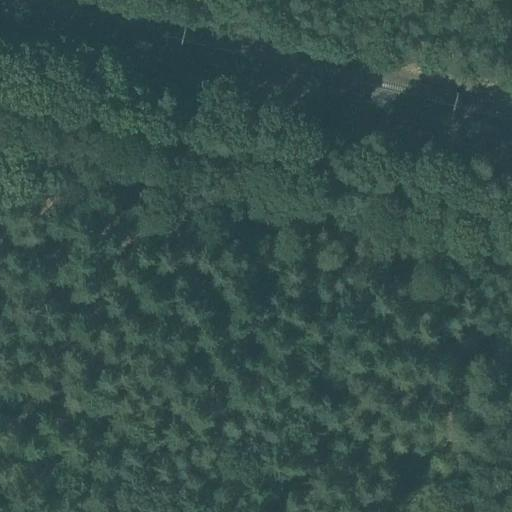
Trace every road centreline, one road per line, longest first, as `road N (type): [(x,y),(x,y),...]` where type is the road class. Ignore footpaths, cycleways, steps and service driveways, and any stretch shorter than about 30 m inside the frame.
road 1 (track): [(0,104),(511,226)]
road 2 (track): [(384,0),(511,31)]
